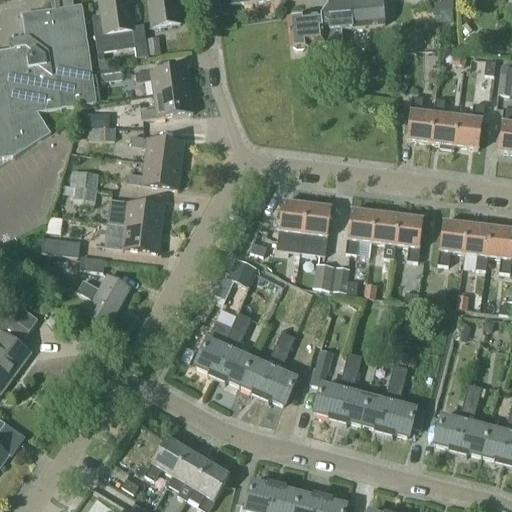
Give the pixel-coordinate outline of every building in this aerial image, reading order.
[(143,28),(131,30),(127,0),(98,0),(101,18),(91,20),(98,64),(104,63),(103,56),(134,51),(136,62),(147,60),(143,28)] [(147,0),(152,31),(179,27),(175,0),(147,0)] [(271,0),(215,0),(218,17),(231,16),(230,7),(272,1),(271,0)] [(334,33),(384,28),(381,0),(373,0),(330,4),(319,19),(301,20),(298,18),(293,19),(290,21),(286,22),(289,52),(293,52),(296,54),(301,54),(304,51),(307,51),(307,47),(335,44),(334,33)] [(12,161),(50,137),(37,116),(97,107),(81,9),(73,10),(72,2),(50,5),(52,13),(20,18),(23,42),(12,44),(13,52),(0,53),(0,161),(11,160),(12,161)] [(463,43),(471,54),(482,44),(473,34),(463,43)] [(145,42),(148,59),(161,57),(158,40),(145,42)] [(464,69),(465,56),(455,54),(453,67),(464,69)] [(405,57),(391,57),(391,67),(405,67),(405,57)] [(495,65),(485,64),(483,79),(493,80),(495,65)] [(122,83),(120,69),(99,72),(101,86),(122,83)] [(151,84),(153,98),(189,93),(186,69),(134,76),(135,86),(151,84)] [(511,87),(511,70),(500,69),(497,99),(510,100),(511,87)] [(189,93),(153,98),(155,112),(139,114),(141,124),(192,117),(189,93)] [(430,147),(433,117),(419,116),(421,102),(411,101),(410,115),(409,115),(406,144),(430,147)] [(457,120),(442,119),(443,105),(435,104),(433,117),(430,147),(439,148),(438,153),(453,155),(454,150),(457,120)] [(471,122),(457,120),(454,150),(477,153),(481,123),(482,110),(473,109),(471,122)] [(511,157),(511,127),(511,122),(511,113),(503,113),(502,126),(501,126),(497,156),(511,157)] [(79,116),(79,132),(95,132),(95,116),(79,116)] [(115,133),(94,132),(87,132),(87,144),(115,144),(115,133)] [(146,152),(144,166),(180,170),(183,147),(131,140),(130,150),(146,152)] [(180,170),(144,166),(142,180),(126,178),(125,188),(177,194),(180,170)] [(75,191),(95,194),(96,194),(98,178),(71,174),(69,190),(75,190),(75,191)] [(96,194),(95,194),(75,191),(72,207),(94,210),(96,194)] [(163,210),(111,204),(109,204),(106,228),(160,234),(163,210)] [(300,257),(302,238),(306,208),(282,205),(278,235),(279,235),(276,254),(300,257)] [(327,241),(330,211),(306,208),(302,238),(300,257),(324,260),(326,241),(327,241)] [(393,263),(394,249),(398,220),(389,219),(389,214),(374,213),(374,217),(371,246),(384,248),(382,262),(393,263)] [(374,217),(350,214),(346,243),(347,244),(345,257),(355,258),(357,245),(371,246),(374,217)] [(422,223),(398,220),(394,249),(408,251),(407,264),(416,266),(418,252),(419,252),(422,223)] [(485,275),(487,261),(486,261),(490,231),(481,230),(481,226),(466,224),(466,228),(463,258),(476,260),(474,274),(485,275)] [(466,228),(442,225),(438,255),(439,255),(437,268),(447,270),(449,256),(463,258),(466,228)] [(157,258),(160,234),(106,228),(103,251),(157,258)] [(486,261),(487,261),(500,263),(499,276),(508,277),(510,264),(511,251),(511,233),(490,231),(486,261)] [(80,246),(43,242),(41,257),(78,262),(80,246)] [(253,248),(250,257),(263,261),(266,252),(253,248)] [(104,265),(86,262),(80,261),(79,273),(102,277),(104,265)] [(236,263),(228,283),(234,285),(246,291),(255,272),(236,263)] [(329,295),(333,271),(315,268),(311,292),(329,295)] [(347,285),(349,273),(335,271),(332,295),(346,297),(347,285)] [(108,330),(129,292),(106,280),(98,293),(83,284),(76,296),(92,305),(85,317),(108,330)] [(346,297),(345,300),(355,301),(357,286),(347,285),(346,297)] [(374,304),(376,290),(365,288),(363,302),(374,304)] [(418,298),(404,296),(403,306),(417,308),(418,298)] [(440,301),(426,299),(425,309),(439,311),(440,301)] [(466,315),(468,300),(456,299),(455,314),(466,315)] [(6,301),(0,310),(0,314),(3,316),(11,323),(29,335),(37,324),(6,301)] [(511,318),(511,309),(499,308),(498,318),(511,320),(511,318)] [(3,316),(0,320),(0,396),(29,357),(19,349),(29,335),(11,323),(3,316)] [(237,317),(232,330),(245,335),(250,323),(237,317)] [(482,335),(490,337),(493,327),(484,325),(482,335)] [(453,342),(460,344),(461,339),(467,340),(470,330),(457,326),(453,342)] [(227,341),(233,344),(239,347),(245,335),(232,330),(227,341)] [(281,336),(276,348),(289,354),(294,342),(281,336)] [(222,344),(220,350),(207,344),(195,371),(208,377),(206,380),(215,384),(229,354),(233,344),(227,341),(222,344)] [(233,344),(229,354),(215,384),(224,388),(226,385),(239,390),(251,363),(238,358),(241,352),(239,347),(233,344)] [(270,361),(276,364),(283,367),(289,354),(276,348),(270,361)] [(319,353),(309,390),(320,393),(321,388),(323,389),(326,377),(327,377),(332,357),(319,353)] [(395,355),(393,365),(405,368),(408,357),(395,355)] [(347,357),(343,370),(357,374),(361,361),(347,357)] [(266,363),(263,369),(251,363),(239,390),(251,396),(250,399),(259,403),(272,373),(276,364),(270,361),(266,363)] [(283,367),(276,364),(272,373),(259,403),(268,407),(269,404),(283,410),(295,382),(281,377),(284,371),(283,367)] [(393,369),(390,382),(403,385),(406,373),(393,369)] [(340,383),(347,385),(354,387),(357,374),(343,370),(340,383)] [(386,395),(393,397),(400,399),(403,385),(390,382),(386,395)] [(321,388),(320,393),(314,417),(328,421),(327,425),(336,427),(345,395),(347,385),(340,383),(337,387),(335,392),(323,389),(321,388)] [(354,387),(347,385),(345,395),(336,427),(346,430),(347,426),(360,429),(368,401),(370,395),(356,391),(354,387)] [(467,389),(464,402),(477,405),(481,392),(467,389)] [(383,398),(381,404),(368,401),(360,429),(373,433),(372,437),(382,439),(393,397),(386,395),(383,398)] [(414,411),(414,413),(400,409),(402,403),(400,399),(393,397),(382,439),(392,442),(392,438),(407,442),(409,431),(421,434),(426,414),(414,411)] [(460,414),(467,416),(474,418),(477,405),(464,402),(460,414)] [(441,420),(434,449),(448,452),(447,456),(456,458),(465,426),(467,416),(460,414),(457,417),(455,423),(441,420)] [(474,418),(467,416),(465,426),(456,458),(466,461),(467,457),(480,461),(488,432),(475,428),(476,423),(474,418)] [(0,470),(9,458),(0,452),(0,433),(5,427),(0,423),(0,470)] [(503,429),(501,435),(488,432),(480,461),(494,464),(492,468),(502,470),(511,438),(511,433),(511,427),(506,426),(503,429)] [(511,433),(511,438),(502,470),(511,473),(511,471),(511,433)] [(172,480),(188,455),(167,442),(151,468),(144,480),(153,485),(160,473),(172,480)] [(186,505),(188,502),(187,502),(192,493),(208,467),(188,455),(172,480),(167,490),(178,497),(177,500),(186,505)] [(213,505),(229,480),(208,467),(192,493),(187,502),(188,502),(199,509),(198,511),(208,511),(213,505)] [(138,490),(126,482),(120,491),(133,498),(138,490)] [(245,511),(270,511),(276,488),(267,485),(266,489),(252,486),(245,511)] [(270,511),(294,511),(298,497),(285,494),(286,490),(276,488),(270,511)] [(298,497),(294,511),(318,511),(322,499),(312,497),(311,501),(298,497)] [(318,511),(343,511),(345,509),(330,506),(331,502),(322,499),(318,511)] [(151,511),(135,503),(129,511),(151,511)]
